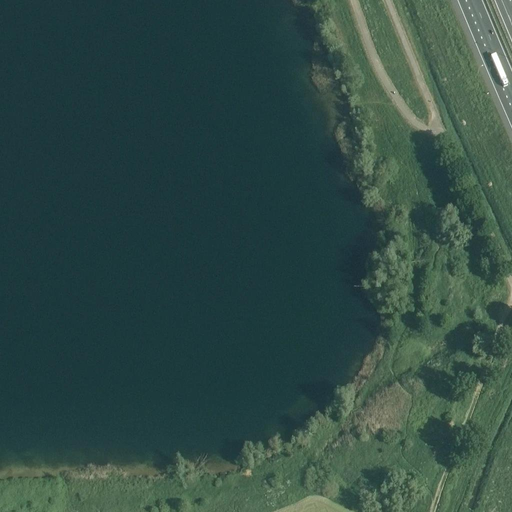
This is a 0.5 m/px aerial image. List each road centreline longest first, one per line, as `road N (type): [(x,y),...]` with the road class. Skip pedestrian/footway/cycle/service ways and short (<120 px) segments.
road 1 (unclassified): [(511,280),(389,0)]
road 2 (track): [(511,304),(430,511)]
